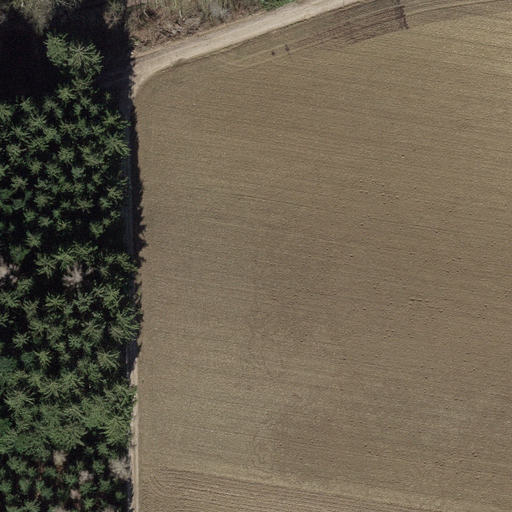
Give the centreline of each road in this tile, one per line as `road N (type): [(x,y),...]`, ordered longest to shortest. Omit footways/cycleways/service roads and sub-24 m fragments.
road 1 (track): [(125,74),(134,511)]
road 2 (track): [(0,117),(338,0)]
